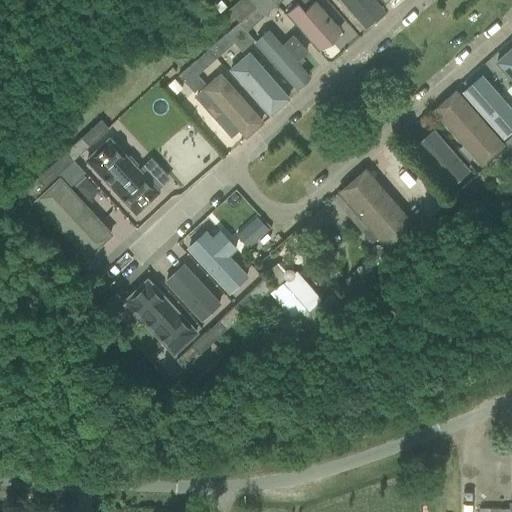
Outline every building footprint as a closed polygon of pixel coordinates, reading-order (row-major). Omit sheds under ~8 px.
[(239,22),(247,31),(277,4),(273,0),(249,0),(256,7),(239,22)] [(310,0),(303,7),(296,0),(294,0),(285,8),(319,47),(339,29),(314,0),(310,0)] [(374,0),(341,0),(364,27),(384,10),(374,0)] [(208,49),(216,58),(234,43),(241,51),(254,40),(247,31),(239,22),(209,48),(208,49)] [(268,24),(255,36),(297,85),(310,73),(296,57),(306,48),(291,30),(281,39),(268,24)] [(511,41),(494,58),(511,78),(511,41)] [(198,74),(216,58),(208,49),(178,75),(190,89),(193,92),(205,82),(201,79),(198,74)] [(261,119),(219,72),(202,88),(220,108),(214,113),(230,130),(235,125),(244,135),(261,119)] [(174,79),(165,87),(173,96),(183,88),(174,79)] [(511,109),(489,82),(478,91),(508,127),(511,124),(511,109)] [(453,86),(430,105),(480,164),(502,145),(453,86)] [(431,126),(411,143),(450,185),(469,168),(431,126)] [(107,134),(84,154),(134,210),(157,189),(107,134)] [(73,159),(89,145),(81,136),(66,151),(73,159)] [(397,147),(377,164),(398,188),(408,180),(425,200),(435,192),(397,147)] [(491,162),(499,171),(511,159),(511,151),(508,147),(491,162)] [(335,187),(375,235),(401,213),(361,165),(335,187)] [(461,188),(469,197),(486,182),(478,173),(461,188)] [(61,175),(37,196),(87,251),(111,230),(61,175)] [(45,186),(37,177),(21,191),(29,200),(45,186)] [(86,177),(76,187),(88,199),(98,190),(86,177)] [(418,226),(426,235),(456,209),(448,200),(431,215),(418,226)] [(256,222),(239,237),(247,247),(264,231),(256,222)] [(208,228),(187,244),(229,290),(248,274),(228,251),(236,244),(219,225),(211,232),(208,228)] [(418,226),(401,241),(409,250),(410,249),(414,253),(421,255),(427,250),(431,246),(430,240),(426,235),(418,226)] [(180,257),(162,275),(204,319),(222,301),(180,257)] [(146,271),(123,291),(174,348),(196,328),(146,271)] [(274,290),(314,338),(335,320),(295,273),(274,290)] [(272,286),(264,278),(248,292),(256,301),(272,286)] [(242,313),(235,305),(219,319),(227,328),(242,313)] [(200,353),(192,344),(176,359),(184,367),(200,353)]
